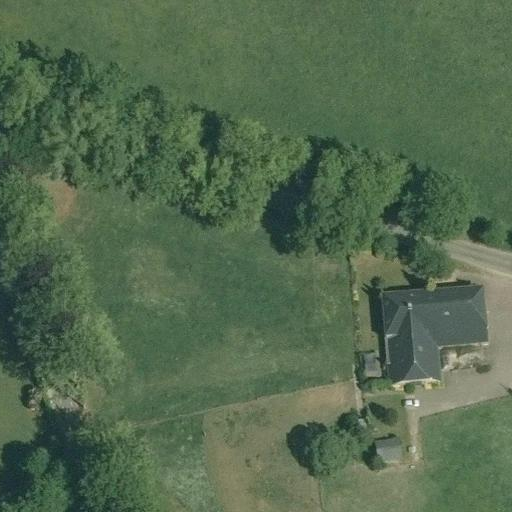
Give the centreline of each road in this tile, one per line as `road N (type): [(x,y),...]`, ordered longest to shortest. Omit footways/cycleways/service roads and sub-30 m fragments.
road 1 (unclassified): [(511,262),(0,121)]
road 2 (tertiary): [(103,511),(0,215)]
